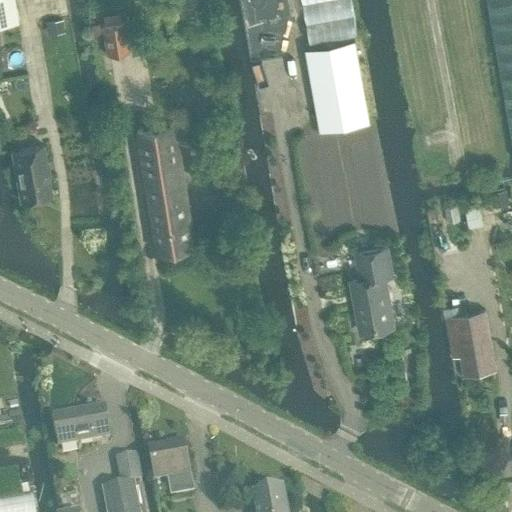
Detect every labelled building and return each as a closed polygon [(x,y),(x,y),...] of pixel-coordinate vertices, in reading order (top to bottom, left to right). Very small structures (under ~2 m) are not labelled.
[(0,0),(0,24),(16,21),(12,0),(0,0)] [(64,32),(62,21),(48,23),(50,34),(64,32)] [(102,26),(106,56),(128,53),(124,23),(102,26)] [(321,129),(369,120),(354,41),(351,42),(336,44),(324,47),(306,50),(321,129)] [(136,131),(156,254),(196,247),(176,124),(136,131)] [(10,151),(20,201),(51,195),(42,145),(10,151)] [(509,188),(491,192),(494,206),(511,202),(509,188)] [(456,206),(445,208),(448,223),(459,221),(456,206)] [(467,210),(470,227),(483,224),(480,207),(467,210)] [(361,278),(352,280),(361,332),(393,326),(384,276),(391,274),(386,247),(357,253),(361,278)] [(452,316),(445,317),(450,345),(457,343),(463,375),(477,372),(495,369),(484,310),(452,316)] [(55,415),(60,446),(110,437),(105,407),(55,415)] [(150,451),(156,482),(168,480),(171,498),(193,494),(184,444),(150,451)] [(118,459),(122,485),(142,481),(137,456),(118,459)] [(104,489),(107,511),(140,511),(135,483),(104,489)] [(287,511),(283,489),(253,495),(256,511),(287,511)]
